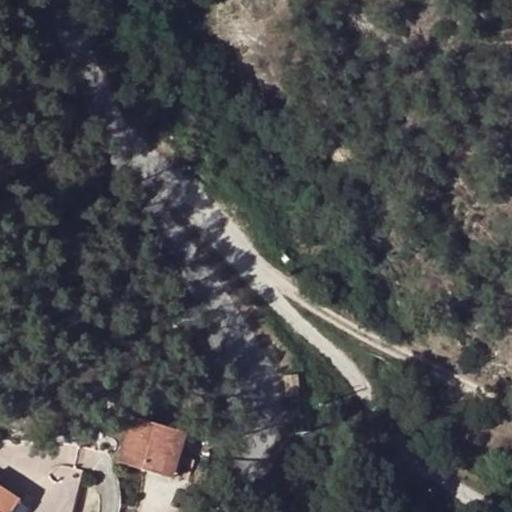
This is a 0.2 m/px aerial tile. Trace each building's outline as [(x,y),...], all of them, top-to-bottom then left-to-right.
[(299,399),(297,377),(284,378),(286,400),(299,399)] [(171,450),(175,452),(181,432),(133,418),(122,456),(170,453),(171,450)] [(181,453),(187,434),(181,432),(175,452),(171,450),(170,453),(181,453)] [(122,456),(119,462),(145,471),(163,476),(170,453),(122,456)] [(163,476),(173,479),(178,463),(180,456),(181,453),(170,453),(163,476)] [(0,511),(6,511),(3,509),(13,494),(0,486),(0,511)] [(11,511),(20,499),(13,494),(3,509),(6,511),(11,511)]
